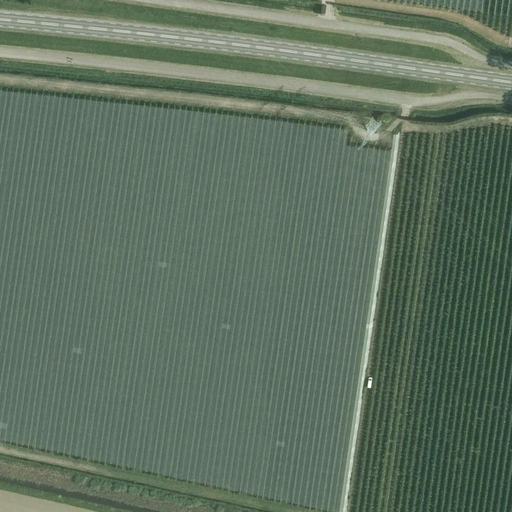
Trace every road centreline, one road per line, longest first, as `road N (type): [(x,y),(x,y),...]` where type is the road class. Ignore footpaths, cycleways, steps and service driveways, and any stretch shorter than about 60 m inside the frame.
road 1 (primary): [(511,81),(0,24)]
road 2 (unclassified): [(466,51),(450,42),(139,0)]
